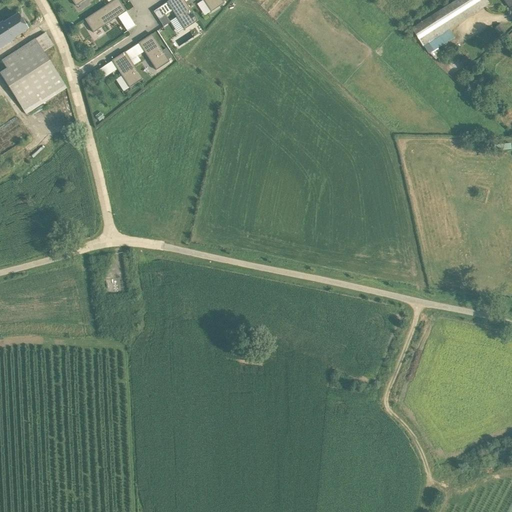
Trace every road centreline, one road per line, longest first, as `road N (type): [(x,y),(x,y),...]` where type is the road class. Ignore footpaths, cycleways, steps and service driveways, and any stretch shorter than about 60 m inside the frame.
road 1 (unclassified): [(111,242),(511,326)]
road 2 (track): [(431,482),(416,441),(385,407),(419,303)]
road 3 (residential): [(72,77),(111,242)]
